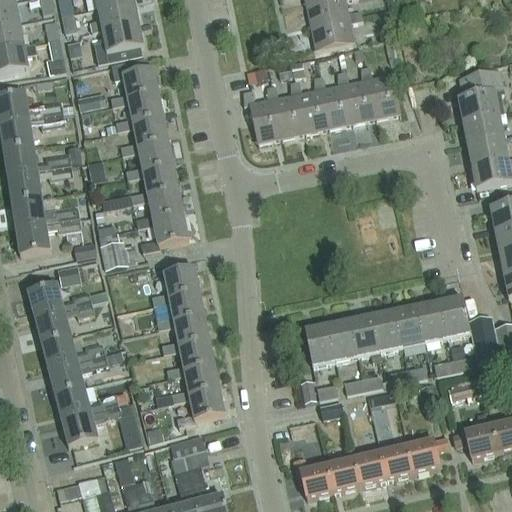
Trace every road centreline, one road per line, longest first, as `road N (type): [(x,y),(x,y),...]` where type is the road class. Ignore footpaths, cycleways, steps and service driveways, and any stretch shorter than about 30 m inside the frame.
road 1 (residential): [(274,511),(258,433),(238,193)]
road 2 (residential): [(454,273),(430,156),(238,193)]
road 3 (residential): [(44,511),(0,307)]
road 4 (residential): [(238,193),(198,0)]
